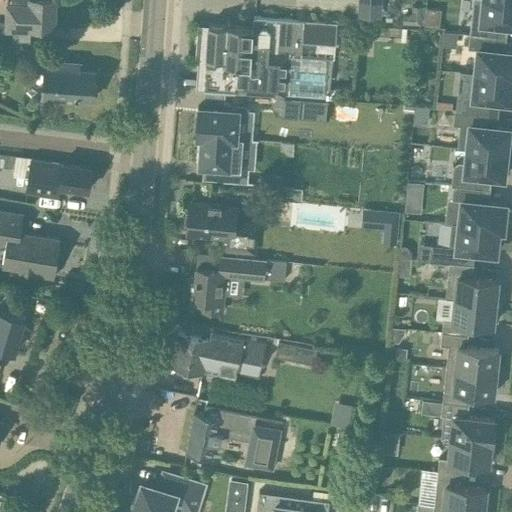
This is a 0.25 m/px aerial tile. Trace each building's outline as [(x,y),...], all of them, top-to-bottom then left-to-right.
[(54,0),(4,0),(4,20),(8,20),(7,26),(13,26),(54,28),(54,25),(58,25),(58,13),(54,13),(54,0)] [(511,0),(473,0),(470,33),(483,34),(483,35),(497,36),(499,23),(508,24),(511,24),(511,0)] [(404,13),(403,22),(425,23),(427,5),(412,4),(412,11),(410,13),(404,13)] [(206,57),(203,89),(284,95),(284,93),(324,96),(329,96),(334,57),(327,57),(301,55),(301,44),(310,45),(310,40),(335,41),(337,22),(303,19),(259,16),(258,27),(208,24),(206,57)] [(469,33),(467,48),(477,49),(475,72),(511,75),(511,51),(496,50),(497,36),(483,35),(483,34),(470,33),(469,33)] [(79,62),(59,61),(45,60),(42,95),(93,98),(95,69),(79,68),(79,62)] [(461,109),(475,111),(475,110),(489,112),(491,98),(511,100),(511,75),(475,72),(471,71),(468,95),(462,95),(461,109)] [(284,96),(282,114),(326,118),(328,100),(284,96)] [(198,105),(196,135),(201,135),(202,135),(236,137),(236,136),(238,114),(247,115),(248,109),(248,104),(223,102),(223,106),(198,105)] [(405,111),(414,112),(415,104),(406,103),(405,111)] [(456,108),(454,122),(459,122),(456,147),(467,148),(511,152),(511,143),(511,132),(508,132),(509,127),(488,125),(489,112),(475,110),(475,111),(461,109),(456,108)] [(201,135),(199,164),(203,165),(224,166),(223,180),(248,182),(249,168),(249,166),(239,166),(242,137),(236,136),(236,137),(202,135),(201,135)] [(453,165),(451,184),(453,185),(453,184),(477,186),(478,174),(504,176),(504,171),(509,172),(511,152),(467,148),(465,162),(458,161),(453,165)] [(91,166),(71,163),(0,152),(0,165),(15,167),(14,175),(28,177),(26,191),(39,192),(58,195),(60,185),(88,189),(91,166)] [(408,180),(406,203),(422,205),(424,181),(408,180)] [(461,199),(459,223),(503,228),(506,203),(488,202),(480,201),(481,187),(477,186),(453,184),(453,185),(452,198),(461,199)] [(282,185),(281,197),(301,199),(302,188),(282,185)] [(188,223),(187,232),(222,235),(221,247),(247,250),(249,223),(235,222),(236,206),(190,202),(189,210),(186,210),(185,223),(188,223)] [(23,213),(3,210),(0,209),(0,242),(6,243),(2,264),(19,267),(18,270),(54,276),(60,237),(20,231),(23,213)] [(371,209),(369,225),(385,226),(383,241),(395,242),(398,211),(371,209)] [(431,244),(429,260),(449,262),(473,264),(475,249),(496,252),(496,247),(501,247),(503,228),(459,223),(452,222),(449,245),(431,244)] [(400,245),(399,257),(409,257),(410,249),(406,245),(400,245)] [(187,277),(185,299),(199,300),(198,308),(222,311),(224,293),(225,275),(244,277),(265,279),(265,277),(284,279),(286,260),(267,258),(240,255),(220,253),(218,267),(197,265),(196,265),(195,278),(187,277)] [(449,262),(445,297),(455,298),(455,300),(495,304),(497,279),(473,276),(474,264),(473,264),(449,262)] [(443,317),(442,331),(467,333),(468,321),(493,324),(493,320),(498,320),(499,305),(495,304),(455,300),(453,318),(443,317)] [(0,346),(15,351),(24,318),(0,311),(0,346)] [(171,364),(203,371),(205,363),(259,375),(264,350),(265,341),(211,330),(209,337),(178,331),(171,364)] [(442,331),(440,343),(448,344),(446,366),(495,371),(498,349),(466,345),(467,333),(442,331)] [(278,340),(275,355),(313,363),(316,348),(278,340)] [(397,347),(396,356),(407,357),(408,348),(397,347)] [(444,388),(442,400),(468,403),(469,391),(493,393),(495,371),(446,366),(445,379),(444,388)] [(442,400),(441,413),(444,414),(442,435),(451,436),(491,440),(492,440),(494,418),(466,415),(468,403),(442,400)] [(186,452),(205,456),(212,457),(220,415),(194,410),(186,452)] [(439,456),(438,470),(463,472),(464,460),(488,463),(489,459),(494,459),(495,444),(490,443),(491,440),(451,436),(449,457),(439,456)] [(438,470),(434,504),(483,509),(488,510),(488,507),(490,491),(485,491),(486,487),(462,484),(463,472),(438,470)] [(160,488),(143,482),(133,511),(172,511),(173,509),(184,511),(197,511),(206,485),(165,472),(160,488)] [(231,478),(229,495),(246,498),(248,480),(231,478)] [(327,511),(329,499),(259,489),(256,511),(327,511)]
